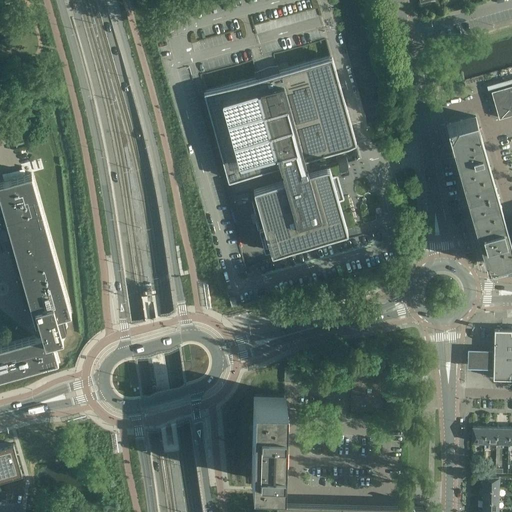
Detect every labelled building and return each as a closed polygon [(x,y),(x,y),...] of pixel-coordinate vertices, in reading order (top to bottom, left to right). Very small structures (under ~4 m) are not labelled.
[(198,53),(209,48),(205,39),(194,44),(198,53)] [(258,76),(205,91),(235,197),(250,193),(261,232),(266,231),(272,252),(347,231),(337,198),(336,197),(337,197),(335,190),(334,190),(334,189),(334,188),(332,181),(331,179),(332,179),(329,167),(309,173),(304,156),(355,141),(331,56),(278,70),(278,72),(275,73),(273,67),(259,71),(261,76),(258,77),(258,76)] [(204,83),(200,73),(212,68),(208,58),(195,63),(197,66),(193,68),(200,85),(204,83)] [(511,85),(491,91),(493,98),(499,118),(511,114),(511,85)] [(457,160),(473,217),(481,246),(486,265),(511,257),(511,245),(475,116),(472,117),(447,124),(457,160)] [(32,174),(32,173),(30,173),(25,175),(24,175),(22,166),(21,166),(22,170),(11,172),(13,179),(11,179),(9,179),(4,181),(2,181),(0,181),(0,198),(2,204),(1,204),(2,205),(0,205),(0,206),(1,211),(3,211),(4,212),(5,217),(5,218),(6,219),(7,224),(8,226),(9,231),(9,233),(10,233),(11,238),(11,240),(12,240),(13,245),(13,247),(14,247),(15,252),(15,254),(16,254),(17,259),(17,261),(17,260),(19,266),(19,267),(21,273),(21,274),(23,280),(23,281),(25,287),(25,288),(27,294),(27,295),(29,301),(29,302),(31,308),(31,309),(33,315),(33,316),(35,321),(34,322),(35,323),(36,323),(36,322),(39,322),(40,326),(36,327),(38,333),(41,332),(43,336),(36,338),(36,337),(33,338),(29,339),(28,340),(23,341),(22,341),(21,342),(16,343),(14,344),(9,345),(7,345),(7,346),(2,347),(0,347),(0,348),(0,347),(0,378),(1,379),(3,378),(8,377),(10,376),(15,375),(17,374),(22,373),(24,372),(29,371),(31,371),(31,370),(36,369),(38,369),(38,368),(43,367),(45,367),(44,366),(50,365),(51,365),(51,364),(57,363),(58,363),(58,361),(56,356),(56,354),(54,349),(55,349),(54,347),(60,345),(62,342),(61,339),(63,338),(61,331),(64,330),(66,327),(63,315),(64,315),(70,313),(71,313),(71,311),(70,312),(69,306),(69,305),(67,299),(67,298),(65,292),(65,291),(63,285),(63,284),(61,278),(61,277),(59,271),(59,270),(57,264),(57,263),(55,258),(55,257),(55,256),(53,251),(54,251),(53,249),(51,244),(52,244),(51,242),(49,237),(50,237),(49,235),(47,230),(48,230),(47,228),(45,223),(46,223),(45,221),(44,216),(43,214),(42,209),(41,208),(40,202),(39,201),(38,195),(37,194),(36,188),(36,187),(35,187),(34,181),(34,180),(33,180),(32,174)] [(279,267),(277,259),(259,264),(261,271),(279,267)] [(493,378),(496,378),(511,378),(511,329),(501,329),(494,329),(493,349),(493,352),(493,368),(493,378)] [(493,349),(467,349),(467,368),(493,368),(493,352),(493,349)] [(382,358),(352,358),(351,408),(381,409),(382,358)] [(284,396),(284,395),(255,394),(253,479),(282,480),(282,479),(281,479),(281,472),(282,472),(282,471),(281,471),(282,465),(282,464),(282,457),(282,456),(282,450),(282,449),(282,442),(283,442),(283,441),(282,441),(282,433),(283,433),(283,432),(282,432),(283,426),(283,425),(283,419),(283,417),(283,412),(283,410),(283,404),(284,404),(284,403),(283,403),(283,396),(284,396)] [(484,442),(485,427),(472,426),(472,442),(484,442)] [(496,442),(497,427),(485,427),(484,442),(496,442)] [(508,443),(509,427),(497,427),(496,442),(508,443)] [(13,444),(0,447),(0,480),(22,475),(16,455),(13,444)] [(498,488),(499,476),(483,476),(483,488),(498,488)] [(24,483),(6,483),(7,492),(25,491),(24,483)] [(498,500),(498,488),(483,488),(482,500),(498,500)] [(485,511),(497,511),(498,500),(482,500),(482,511),(485,511)] [(277,502),(276,502),(276,511),(422,511),(422,506),(414,506),(414,505),(414,504),(414,503),(413,503),(413,502),(412,502),(411,502),(410,502),(409,502),(408,503),(407,504),(405,505),(403,505),(401,506),(399,506),(397,506),(277,502)]
